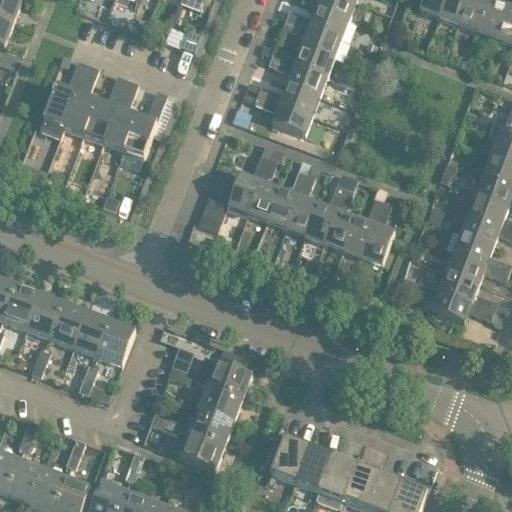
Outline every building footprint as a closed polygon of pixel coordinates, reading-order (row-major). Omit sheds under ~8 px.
[(16,0),(0,0),(0,20),(14,26),(23,2),(16,0)] [(105,3),(98,0),(92,0),(85,17),(98,22),(105,3)] [(182,0),(181,5),(202,13),(206,0),(182,0)] [(317,0),(321,1),(317,12),(349,24),(357,5),(344,0),(317,0)] [(425,0),(420,13),(440,21),(447,0),(425,0)] [(447,0),(440,21),(459,28),(469,0),(447,0)] [(469,0),(459,28),(478,35),(491,0),(469,0)] [(500,6),(501,0),(491,0),(478,35),(497,42),(510,10),(500,6)] [(511,10),(510,10),(497,42),(511,47),(511,10)] [(313,23),(290,14),(287,22),(342,44),(349,24),(317,12),(313,23)] [(130,21),(126,31),(137,36),(145,39),(152,24),(141,19),(139,24),(130,21)] [(0,48),(5,51),(14,26),(0,20),(0,48)] [(284,31),(306,40),(302,50),(335,63),(342,44),(287,22),(284,31)] [(404,31),(399,43),(410,48),(415,35),(404,31)] [(186,33),(180,50),(196,55),(202,39),(186,33)] [(298,61),(276,52),(273,60),(328,81),(335,63),(302,50),(298,61)] [(21,64),(2,57),(0,62),(0,67),(17,74),(21,64)] [(367,59),(362,71),(370,74),(374,62),(367,59)] [(269,69),(292,78),(288,88),(320,100),(328,81),(273,60),(269,69)] [(79,64),(68,94),(58,90),(41,133),(61,141),(64,133),(89,68),(79,64)] [(89,102),(100,72),(89,68),(64,133),(84,140),(97,106),(89,102)] [(118,79),(107,109),(97,106),(84,140),(104,148),(128,83),(118,79)] [(128,117),(140,88),(128,83),(104,148),(124,156),(137,121),(128,117)] [(250,86),(247,92),(259,96),(261,90),(250,86)] [(284,99),(261,90),(258,98),(313,119),(320,100),(288,88),(284,99)] [(158,95),(147,125),(137,121),(124,156),(145,163),(154,139),(158,129),(157,129),(165,108),(169,99),(158,95)] [(246,96),(243,103),(255,107),(257,100),(246,96)] [(277,116),(273,127),(306,140),(313,119),(258,98),(255,107),(277,116)] [(481,119),(493,124),(501,105),(489,100),(481,119)] [(158,129),(154,139),(161,141),(173,111),(165,108),(157,129),(158,129)] [(499,119),(491,139),(498,142),(511,147),(511,124),(508,123),(499,119)] [(511,147),(498,142),(491,161),(511,169),(511,147)] [(265,149),(261,160),(270,163),(274,152),(265,149)] [(274,152),(270,163),(278,166),(278,167),(281,168),(285,156),(274,152)] [(261,160),(253,182),(241,178),(239,184),(235,194),(231,204),(229,211),(248,218),(270,163),(261,160)] [(511,169),(491,161),(483,180),(511,190),(511,169)] [(278,167),(278,166),(270,163),(248,218),(267,225),(280,192),(270,189),(278,167)] [(304,164),(299,174),(308,178),(312,167),(304,164)] [(19,179),(30,182),(43,187),(48,175),(24,166),(19,179)] [(308,178),(316,181),(320,169),(312,166),(312,167),(308,178)] [(447,166),(440,185),(448,188),(451,180),(455,177),(458,170),(447,166)] [(299,174),(291,197),(280,192),(267,225),(286,232),(308,178),(299,174)] [(239,184),(219,176),(215,187),(235,194),(239,184)] [(342,176),(338,189),(345,192),(350,180),(342,176)] [(308,203),(316,181),(308,178),(286,232),(305,239),(317,207),(308,203)] [(350,180),(345,192),(354,195),(359,183),(350,180)] [(511,203),(511,190),(483,180),(476,198),(509,211),(511,203)] [(235,194),(215,187),(211,197),(231,204),(235,194)] [(338,189),(329,211),(317,207),(305,239),(324,247),(345,192),(338,189)] [(346,218),(354,195),(345,192),(324,247),(344,254),(356,222),(346,218)] [(120,202),(108,197),(103,209),(116,214),(120,202)] [(231,204),(211,197),(207,207),(227,214),(229,210),(229,211),(231,204)] [(511,224),(505,222),(509,211),(476,198),(469,217),(511,233),(511,224)] [(376,203),(367,226),(356,222),(344,254),(362,261),(384,206),(376,203)] [(389,253),(396,237),(384,232),(393,210),(384,206),(362,261),(383,269),(384,269),(389,253)] [(227,214),(207,207),(204,216),(223,224),(227,214)] [(432,212),(428,223),(436,226),(440,215),(432,212)] [(199,228),(219,236),(223,224),(204,216),(199,228)] [(498,239),(511,244),(511,233),(469,217),(462,237),(494,249),(498,239)] [(455,256),(510,277),(511,270),(511,268),(490,260),(494,249),(462,237),(455,256)] [(389,253),(384,269),(390,271),(396,256),(389,253)] [(484,277),(506,286),(510,277),(455,256),(447,275),(480,287),(484,277)] [(412,262),(405,281),(417,285),(424,266),(412,262)] [(299,273),(295,283),(307,288),(311,278),(299,273)] [(498,307),(476,298),(480,287),(447,275),(440,295),(495,316),(498,307)] [(0,282),(0,323),(3,325),(17,289),(0,282)] [(17,289),(3,325),(27,333),(40,298),(17,289)] [(432,314),(465,327),(469,315),(492,324),(495,316),(440,295),(432,314)] [(40,298),(27,333),(50,342),(64,306),(40,298)] [(64,306),(50,342),(74,352),(88,316),(64,306)] [(498,307),(496,315),(507,319),(510,311),(498,307)] [(492,324),(491,324),(496,330),(503,332),(508,320),(495,315),(492,324)] [(88,316),(74,352),(98,360),(111,325),(88,316)] [(469,318),(466,326),(484,335),(488,326),(469,318)] [(123,370),(136,334),(111,325),(98,360),(123,370)] [(52,355),(42,351),(37,364),(47,368),(52,355)] [(226,353),(222,364),(240,371),(244,360),(226,353)] [(18,359),(14,369),(24,373),(27,363),(18,359)] [(253,378),(207,361),(198,386),(207,390),(243,403),(253,378)] [(32,377),(42,381),(47,368),(37,364),(32,377)] [(99,373),(89,369),(85,382),(94,386),(99,373)] [(183,385),(186,376),(173,371),(170,380),(183,385)] [(186,376),(183,385),(196,390),(199,381),(186,376)] [(80,395),(89,399),(94,386),(85,382),(80,395)] [(243,403),(207,390),(198,413),(234,426),(243,403)] [(234,426),(198,413),(190,436),(225,449),(234,426)] [(155,418),(151,428),(164,433),(168,423),(155,418)] [(177,438),(181,428),(168,423),(164,433),(177,438)] [(39,429),(30,425),(25,438),(34,442),(39,429)] [(180,461),(216,474),(225,449),(190,436),(180,461)] [(287,437),(272,478),(296,488),(312,446),(287,437)] [(20,451),(29,455),(34,442),(25,438),(20,451)] [(86,446),(77,443),(72,456),(81,460),(86,446)] [(319,497),(335,455),(312,446),(296,488),(319,497)] [(0,496),(7,499),(20,463),(0,455),(0,496)] [(343,506),(359,464),(335,455),(319,497),(343,506)] [(67,469),(76,473),(81,460),(72,456),(67,469)] [(145,461),(136,457),(131,470),(140,474),(145,461)] [(30,508),(44,472),(20,463),(7,499),(30,508)] [(360,511),(367,511),(382,473),(359,464),(343,506),(360,511)] [(126,484),(135,487),(140,474),(131,470),(126,484)] [(40,511),(55,511),(67,481),(44,472),(30,508),(40,511)] [(394,511),(406,482),(382,473),(367,511),(394,511)] [(192,479),(183,475),(178,488),(187,492),(192,479)] [(84,511),(92,491),(67,481),(55,511),(84,511)] [(407,482),(394,511),(422,511),(431,491),(407,482)] [(102,486),(91,511),(119,511),(126,495),(102,486)] [(173,501),(182,505),(187,492),(178,488),(173,501)] [(146,511),(150,504),(126,495),(119,511),(146,511)]
